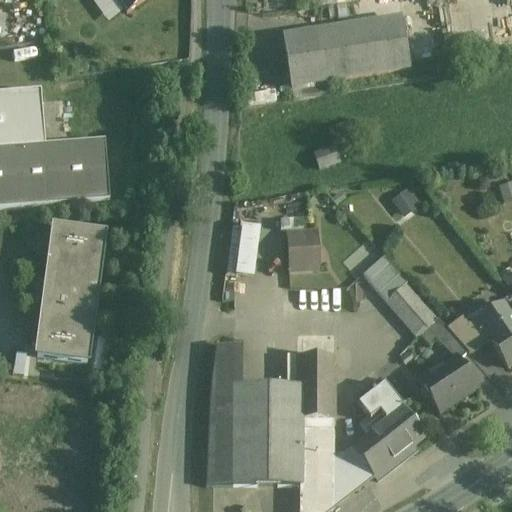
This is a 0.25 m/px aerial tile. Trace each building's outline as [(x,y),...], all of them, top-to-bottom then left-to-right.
[(147,0),(115,0),(126,15),(147,0)] [(401,22),(282,43),(292,92),(410,71),(401,22)] [(0,99),(0,153),(46,150),(43,97),(0,99)] [(358,121),(331,128),(334,139),(361,132),(358,121)] [(46,150),(0,153),(0,213),(109,205),(104,145),(46,150)] [(316,154),(321,171),(343,165),(337,147),(316,154)] [(504,205),(511,202),(511,184),(499,188),(504,205)] [(410,191),(394,201),(405,220),(421,210),(410,191)] [(511,208),(489,221),(499,239),(511,231),(511,208)] [(289,275),(324,273),(322,231),(313,232),(312,218),(286,219),(289,275)] [(229,277),(259,279),(262,229),(233,227),(229,277)] [(103,240),(53,234),(46,288),(35,286),(38,305),(43,306),(36,360),(86,367),(103,240)] [(383,261),(362,279),(386,306),(403,290),(407,287),(383,261)] [(511,274),(503,281),(511,294),(511,274)] [(294,290),(294,305),(349,305),(349,290),(294,290)] [(434,327),(403,290),(386,306),(417,342),(434,327)] [(511,323),(502,308),(467,330),(482,349),(489,344),(507,372),(510,370),(511,368),(511,323)] [(467,330),(461,322),(447,334),(449,335),(467,356),(469,358),(482,349),(467,330)] [(467,356),(449,335),(439,344),(455,363),(456,362),(458,365),(467,356)] [(208,489),(232,490),(233,390),(240,390),(241,351),(219,350),(212,398),(208,489)] [(333,361),(297,360),(297,391),(297,424),(301,424),(333,425),(333,361)] [(455,363),(418,387),(438,418),(476,392),(458,365),(456,362),(455,363)] [(379,381),(359,397),(364,404),(384,388),(379,381)] [(403,412),(384,388),(364,404),(357,409),(369,424),(379,416),(386,425),(350,452),(351,453),(350,453),(372,481),(374,480),(377,485),(410,459),(406,455),(425,440),(423,438),(423,439),(402,413),(403,412)] [(240,390),(233,390),(232,490),(300,491),(300,437),(301,437),(301,424),(297,424),(297,391),(240,390)] [(357,409),(364,404),(359,397),(352,403),(357,409)] [(301,424),(301,437),(333,437),(333,425),(301,424)] [(301,437),(300,437),(300,491),(300,511),(332,511),(333,467),(333,437),(301,437)] [(343,459),(343,505),(372,481),(350,453),(343,459)] [(333,511),(343,505),(343,459),(333,467),(332,511),(333,511)]
